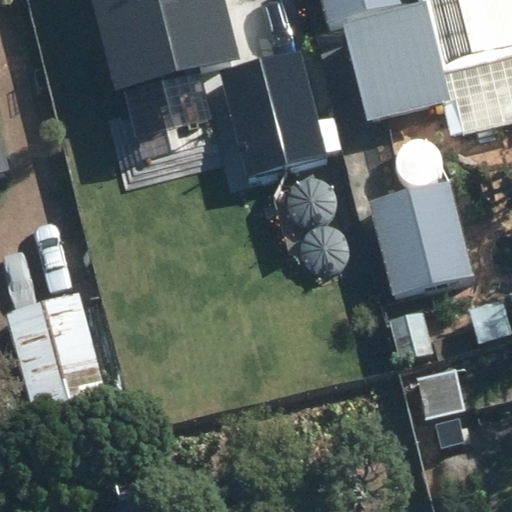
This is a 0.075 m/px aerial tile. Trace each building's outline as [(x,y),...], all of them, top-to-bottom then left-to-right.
[(104,0),(124,85),(236,59),(222,0),(104,0)] [(324,0),(334,39),(417,19),(412,0),(324,0)] [(511,0),(422,0),(432,43),(378,55),(393,122),(461,107),(471,150),(511,140),(511,0)] [(113,60),(73,69),(91,147),(131,137),(113,60)] [(226,92),(254,193),(338,171),(310,68),(226,92)] [(0,168),(13,164),(0,118),(0,168)] [(377,221),(400,315),(484,294),(460,200),(377,221)] [(305,242),(311,265),(329,260),(323,237),(305,242)] [(195,265),(204,300),(257,287),(249,252),(195,265)] [(13,326),(44,449),(124,430),(112,383),(106,384),(88,308),(13,326)] [(397,335),(407,377),(439,369),(431,327),(397,335)]
